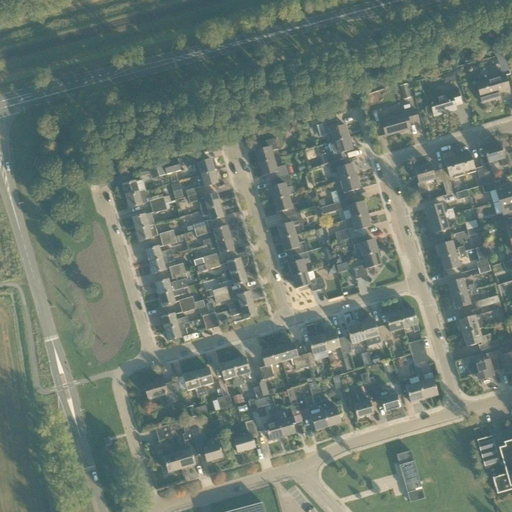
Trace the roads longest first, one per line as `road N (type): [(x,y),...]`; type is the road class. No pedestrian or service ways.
road 1 (secondary): [(0,105),(395,0)]
road 2 (tertiary): [(101,511),(0,162)]
road 3 (residential): [(420,282),(391,166),(511,126)]
road 4 (residential): [(150,359),(102,184)]
road 5 (residential): [(281,322),(233,148)]
road 6 (residential): [(152,509),(117,380),(122,369),(150,359)]
road 7 (residential): [(301,466),(346,444),(458,412)]
road 8 (residential): [(152,509),(301,466)]
road 9 (residential): [(281,322),(420,282)]
road 10 (residential): [(150,359),(281,322)]
road 11 (residential): [(458,412),(420,282)]
